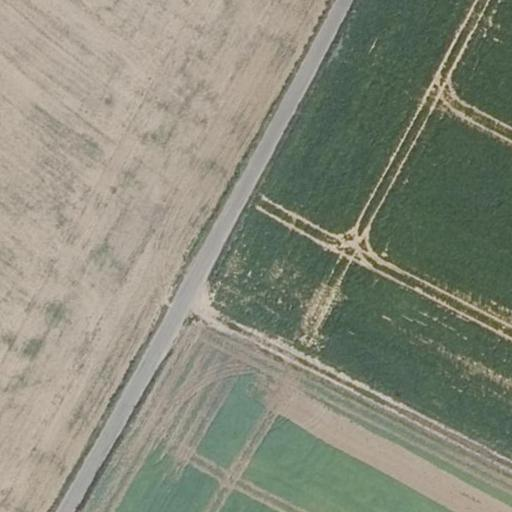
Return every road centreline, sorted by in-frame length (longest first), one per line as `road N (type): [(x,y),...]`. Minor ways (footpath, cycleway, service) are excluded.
road 1 (unclassified): [(63,511),(344,0)]
road 2 (track): [(182,302),(511,467)]
